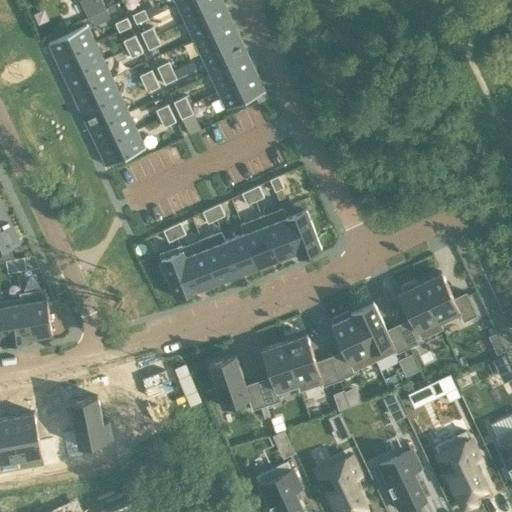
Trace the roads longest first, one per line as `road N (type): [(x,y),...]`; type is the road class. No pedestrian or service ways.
road 1 (residential): [(246,0),(369,256)]
road 2 (residential): [(104,351),(265,301),(369,256)]
road 3 (residential): [(0,117),(104,351)]
